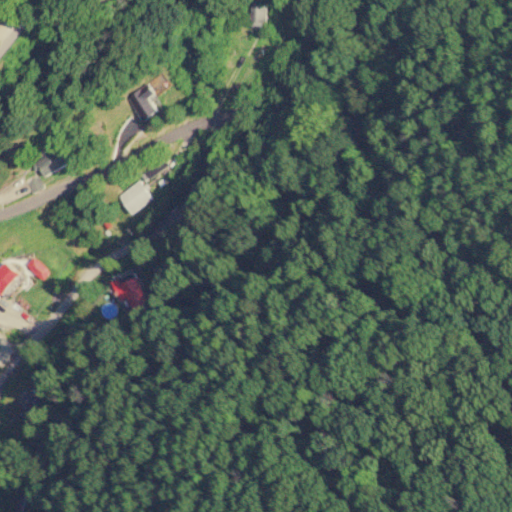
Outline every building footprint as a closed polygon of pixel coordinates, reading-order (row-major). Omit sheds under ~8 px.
[(251,0),(250,26),(267,26),(267,0),(251,0)] [(142,120),(159,111),(150,96),(155,93),(150,83),(128,94),(142,120)] [(75,160),(67,143),(37,158),(46,175),(75,160)] [(120,195),(135,214),(155,198),(140,179),(120,195)] [(0,296),(22,273),(8,260),(0,269),(0,296)] [(121,300),(128,297),(135,314),(152,307),(136,271),(113,281),(121,300)] [(26,408),(19,417),(27,425),(47,401),(29,386),(17,400),(26,408)]
